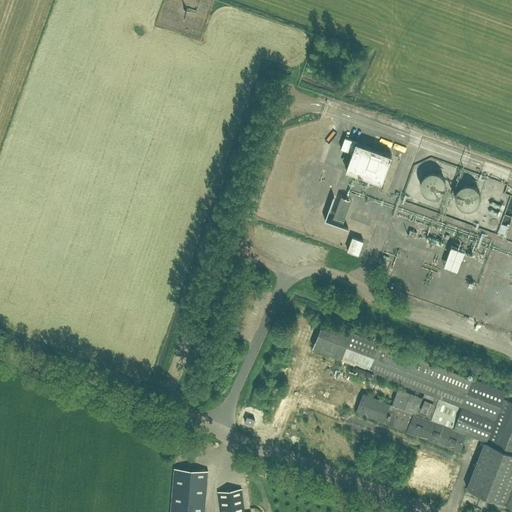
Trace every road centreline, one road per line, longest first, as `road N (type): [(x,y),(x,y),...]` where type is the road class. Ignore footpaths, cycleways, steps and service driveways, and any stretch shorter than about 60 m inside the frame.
road 1 (unknown): [(269,453),(290,402),(306,397),(465,458),(450,511)]
road 2 (tertiary): [(215,432),(0,349)]
road 3 (tertiary): [(215,432),(421,511)]
